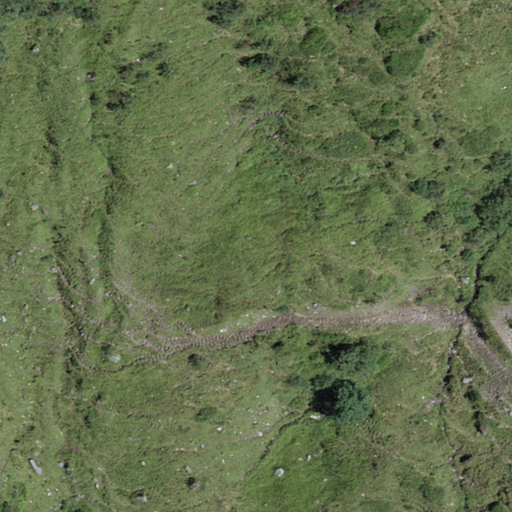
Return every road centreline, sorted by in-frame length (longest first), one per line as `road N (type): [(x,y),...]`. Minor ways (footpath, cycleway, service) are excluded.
road 1 (track): [(209,339),(305,312),(336,318),(425,307),(462,322)]
road 2 (track): [(511,369),(462,322),(467,311),(511,310)]
